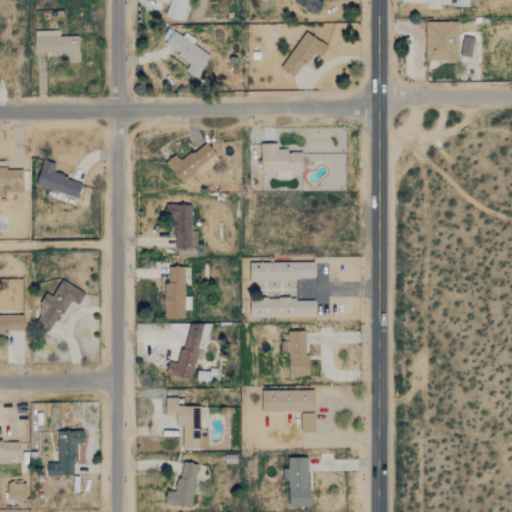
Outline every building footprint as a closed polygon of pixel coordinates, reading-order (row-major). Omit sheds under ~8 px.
[(167,0),(169,1),(165,15),(182,21),(189,0),(167,0)] [(294,0),(293,2),(317,13),(323,2),(319,0),(294,0)] [(457,61),(458,21),(426,20),(425,60),(457,61)] [(78,62),(78,36),(58,36),(58,30),(34,30),(34,54),(67,54),(68,62),(78,62)] [(210,55),(184,38),(173,31),(164,46),(190,62),(184,71),(196,78),(210,55)] [(295,77),(309,54),(319,60),(327,46),(304,31),(281,68),(295,77)] [(474,38),(463,37),(460,56),(471,57),(474,38)] [(219,162),(208,142),(178,160),(175,155),(166,161),(179,183),(196,172),(198,174),(219,162)] [(261,172),(276,172),(276,178),(292,178),(292,172),(302,172),(302,150),(277,151),(277,143),(260,144),(261,172)] [(79,196),(82,180),(52,174),(55,162),(41,159),(36,187),(79,196)] [(22,168),(0,168),(0,197),(6,197),(6,192),(22,192),(22,168)] [(191,204),(167,204),(168,230),(174,230),(175,249),(197,248),(196,231),(191,231),(191,204)] [(314,280),(314,262),(250,262),(250,280),(314,280)] [(184,267),(168,266),(168,283),(164,283),(163,318),(184,319),(184,310),(190,310),(190,297),(184,297),(184,267)] [(50,330),(69,299),(77,305),(84,293),(62,279),(51,296),(48,295),(33,319),(50,330)] [(314,316),(314,298),(250,299),(250,317),(314,316)] [(23,314),(0,314),(0,335),(8,335),(8,331),(24,330),(23,314)] [(201,360),(210,326),(189,321),(178,364),(168,361),(165,373),(190,379),(196,358),(201,360)] [(309,375),(309,355),(305,355),(305,331),(288,331),(288,343),(281,343),(281,351),(289,351),(289,375),(309,375)] [(262,412),(315,411),(314,388),(261,389),(262,412)] [(200,407),(177,406),(178,398),(165,397),(165,414),(176,415),(176,426),(182,426),(182,447),(207,448),(207,435),(200,435),(200,407)] [(314,432),(314,414),(301,414),(301,432),(314,432)] [(74,443),(84,443),(84,431),(58,431),(58,463),(47,463),(47,476),(74,476),(74,443)] [(0,463),(10,463),(9,458),(18,457),(18,440),(0,440),(0,463)] [(309,506),(308,457),(287,458),(287,469),(282,469),(282,483),(288,483),(289,507),(309,506)] [(196,464),(182,462),(180,479),(175,478),(174,492),(166,491),(164,504),(191,507),(196,464)] [(26,484),(7,484),(7,499),(25,500),(26,484)]
